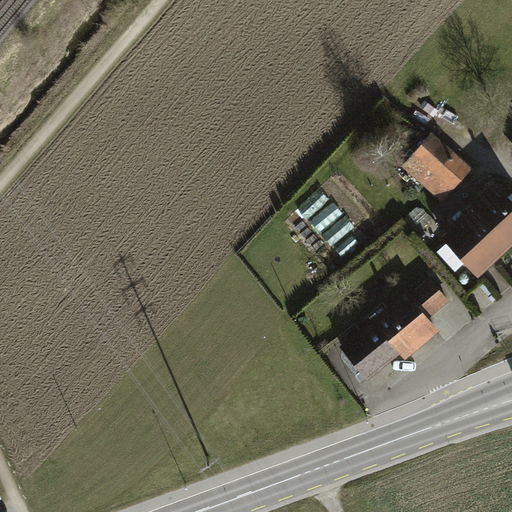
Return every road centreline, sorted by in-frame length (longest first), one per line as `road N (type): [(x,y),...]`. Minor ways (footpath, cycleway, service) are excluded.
road 1 (primary): [(200,511),(442,422)]
road 2 (track): [(0,186),(159,0)]
road 3 (residential): [(442,422),(429,381),(511,311)]
